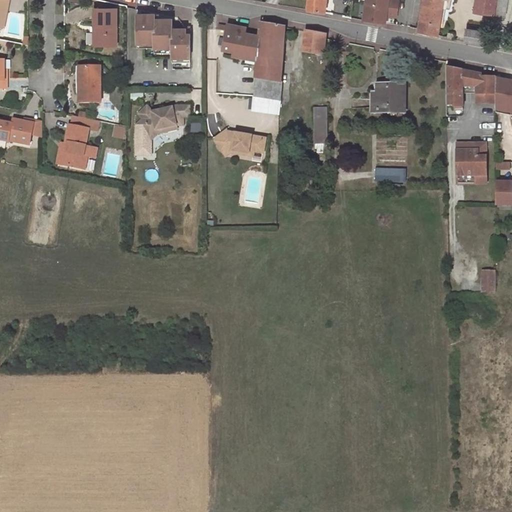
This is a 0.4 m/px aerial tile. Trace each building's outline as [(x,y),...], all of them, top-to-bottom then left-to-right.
[(308,0),(307,9),(326,12),(326,0),(308,0)] [(365,0),(363,18),(384,22),(386,14),(396,16),(398,0),(365,0)] [(418,31),(438,36),(444,0),(423,0),(418,29),(418,31)] [(444,0),(438,36),(442,36),(447,8),(450,9),(451,0),(444,0)] [(488,14),(490,0),(475,0),(474,12),(488,14)] [(507,0),(490,0),(488,14),(495,15),(505,17),(507,0)] [(98,27),(98,45),(116,45),(116,9),(95,9),(95,27),(98,27)] [(487,23),(488,14),(474,12),(473,21),(487,23)] [(182,60),(190,60),(190,35),(186,35),(186,30),(175,29),(175,26),(173,26),(173,20),(159,20),(159,15),(152,16),(151,14),(137,14),(137,49),(144,49),(145,43),(156,44),(156,49),(156,54),(164,54),(164,49),(174,49),(174,54),(174,64),(182,64),(182,60)] [(285,28),(262,24),(260,39),(246,36),(247,30),(228,27),(224,46),(236,48),(234,54),(233,58),(244,60),(245,55),(258,58),(258,63),(256,79),(265,81),(267,61),(282,64),(285,28)] [(465,41),(483,44),(486,32),(467,29),(465,41)] [(326,36),(306,32),(304,51),(324,55),(326,36)] [(236,48),(224,46),(223,52),(234,54),(236,48)] [(267,61),(265,81),(281,83),(282,64),(267,61)] [(100,67),(81,66),(81,79),(76,79),(76,93),(79,93),(78,103),(100,103),(100,67)] [(447,68),(447,103),(454,104),(454,106),(463,108),(463,88),(463,72),(463,71),(447,68)] [(477,74),(463,72),(463,88),(477,88),(477,81),(481,81),(481,78),(482,78),(482,75),(477,74)] [(497,79),(497,78),(482,78),(481,78),(481,81),(477,81),(477,88),(477,104),(497,104),(497,79)] [(265,81),(256,79),(255,97),(280,100),(281,83),(265,81)] [(497,104),(497,110),(511,113),(511,82),(497,79),(497,104)] [(377,93),(377,113),(406,113),(406,85),(377,85),(377,93)] [(184,117),(184,107),(173,106),(173,109),(154,113),(147,105),(139,113),(144,119),(137,125),(142,130),(137,135),(137,155),(152,155),(152,141),(159,133),(158,129),(177,126),(184,126),(184,117)] [(328,109),(315,108),(316,144),(328,144),(328,109)] [(70,125),(66,143),(69,144),(68,153),(66,152),(64,165),(85,169),(88,156),(96,157),(98,148),(86,146),(90,130),(98,131),(100,121),(74,116),(72,126),(70,125)] [(23,117),(22,121),(33,123),(30,135),(39,137),(40,121),(23,117)] [(33,123),(22,121),(13,119),(12,124),(0,121),(0,140),(9,142),(9,141),(28,145),(30,135),(33,123)] [(266,139),(228,133),(216,142),(226,156),(233,151),(239,152),(241,155),(248,156),(249,151),(254,152),(263,153),(266,139)] [(66,143),(65,143),(61,164),(64,165),(66,152),(68,153),(69,144),(66,143)] [(478,157),(486,157),(486,144),(458,144),(458,151),(478,151),(478,157)] [(486,184),(486,157),(478,157),(478,151),(458,151),(458,176),(475,176),(475,184),(486,184)] [(406,170),(377,170),(377,180),(405,181),(406,170)] [(511,182),(496,182),(496,205),(511,204),(511,182)] [(496,272),(481,273),(481,277),(481,292),(496,292),(496,272)]
